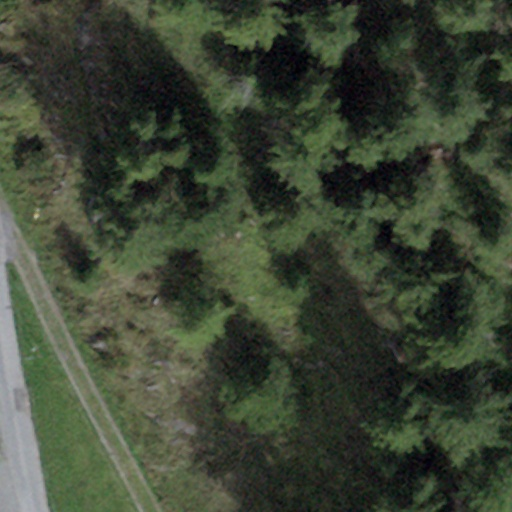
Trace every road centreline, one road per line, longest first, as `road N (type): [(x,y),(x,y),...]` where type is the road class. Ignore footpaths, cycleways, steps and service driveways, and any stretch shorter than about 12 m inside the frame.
road 1 (track): [(0,224),(140,511)]
road 2 (residential): [(31,511),(0,315)]
